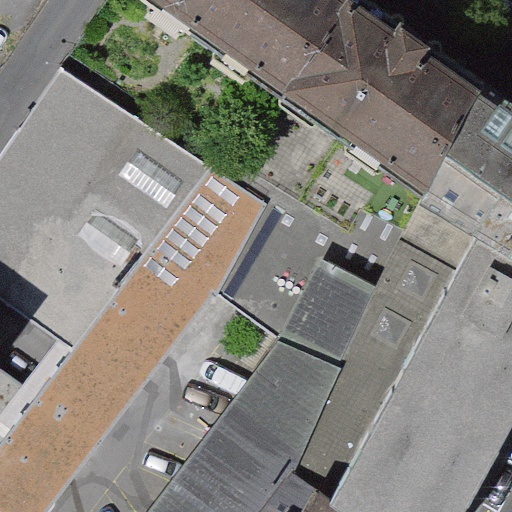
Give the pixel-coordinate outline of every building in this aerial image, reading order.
[(147,0),(281,95),(355,0),(147,0)] [(362,0),(355,0),(281,95),(418,192),(487,89),(362,0)] [(55,80),(0,159),(0,271),(85,335),(59,371),(40,397),(0,452),(0,510),(2,511),(49,511),(127,417),(175,359),(264,218),(55,80)] [(484,239),(511,194),(511,106),(487,89),(418,192),(484,239)] [(511,194),(484,239),(511,258),(511,194)] [(462,511),(511,424),(511,258),(484,239),(453,294),(331,511),(462,511)] [(269,511),(288,485),(317,502),(331,511),(453,294),(399,266),(380,303),(325,277),(269,367),(159,511),(269,511)] [(0,452),(40,397),(0,368),(0,452)] [(331,511),(317,502),(311,511),(331,511)]
